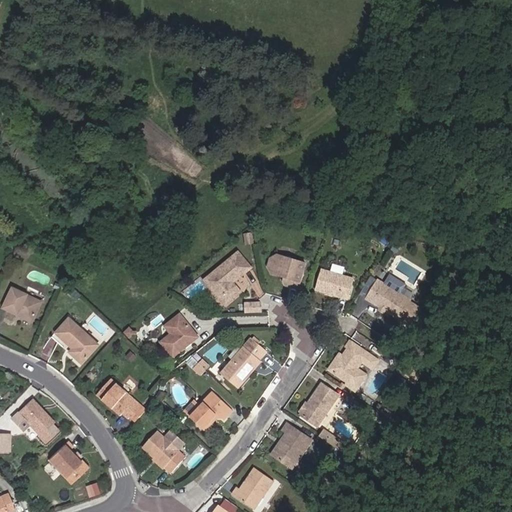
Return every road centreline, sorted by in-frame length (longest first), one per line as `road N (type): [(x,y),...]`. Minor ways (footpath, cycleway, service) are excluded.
road 1 (residential): [(130,504),(175,503),(200,486),(252,424),(314,332),(283,311)]
road 2 (residential): [(130,504),(124,469),(94,422),(55,385),(0,353)]
